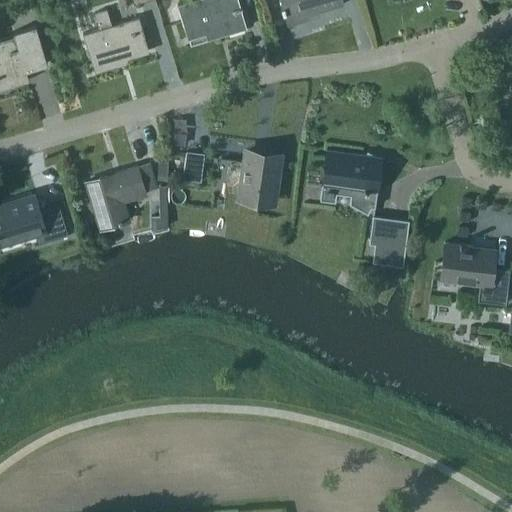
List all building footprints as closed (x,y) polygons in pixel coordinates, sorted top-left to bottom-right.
[(237,0),(185,0),(176,3),(187,39),(220,29),(222,34),(242,28),(240,10),(237,0)] [(279,0),(285,19),(287,25),(311,18),(309,12),(317,9),(318,11),(343,3),(341,0),(279,0)] [(144,52),(144,36),(138,16),(110,24),(105,8),(92,12),(97,28),(81,33),(87,50),(92,48),(99,70),(117,65),(115,60),(144,52)] [(25,68),(46,62),(35,24),(11,31),(13,35),(0,38),(0,87),(28,79),(25,68)] [(380,156),(380,157),(378,157),(367,151),(365,155),(327,150),(327,149),(326,149),(319,199),(320,199),(321,198),(334,200),(335,192),(350,195),(349,202),(367,212),(371,206),(373,206),(373,207),(374,207),(381,157),(380,156)] [(239,197),(271,202),(278,154),(246,150),(239,197)] [(182,178),(200,181),(203,156),(185,153),(182,178)] [(144,190),(156,186),(148,161),(85,180),(100,228),(127,220),(121,200),(145,193),(144,190)] [(156,179),(166,180),(167,166),(157,165),(156,179)] [(0,240),(33,230),(37,243),(39,243),(60,236),(67,234),(57,203),(39,209),(35,195),(0,205),(0,240)] [(166,195),(158,195),(158,215),(166,215),(166,195)] [(372,217),(369,243),(374,244),(372,262),(403,265),(409,221),(392,219),(372,217)] [(41,251),(63,245),(60,236),(39,243),(41,251)] [(476,299),(503,302),(507,270),(490,268),(493,247),(443,241),(438,278),(478,283),(476,299)]
